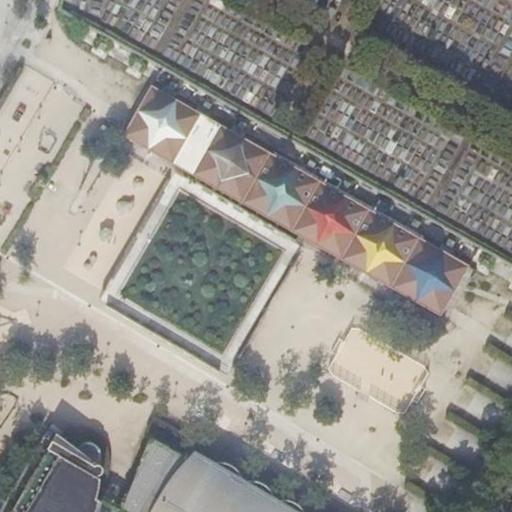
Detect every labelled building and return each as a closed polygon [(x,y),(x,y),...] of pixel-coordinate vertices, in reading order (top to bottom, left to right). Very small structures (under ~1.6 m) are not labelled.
[(14,63),(0,94),(0,264),(78,92),(14,63)] [(465,271),(145,91),(117,139),(124,143),(437,320),(465,271)] [(106,256),(92,277),(103,284),(117,264),(106,256)] [(335,379),(407,409),(425,364),(354,334),(335,379)] [(76,452),(47,431),(0,509),(0,511),(99,511),(100,511),(103,506),(101,504),(101,472),(98,453),(93,446),(89,444),(83,444),(76,452)] [(290,511),(193,456),(187,465),(150,443),(129,507),(129,508),(123,506),(120,511),(290,511)]
